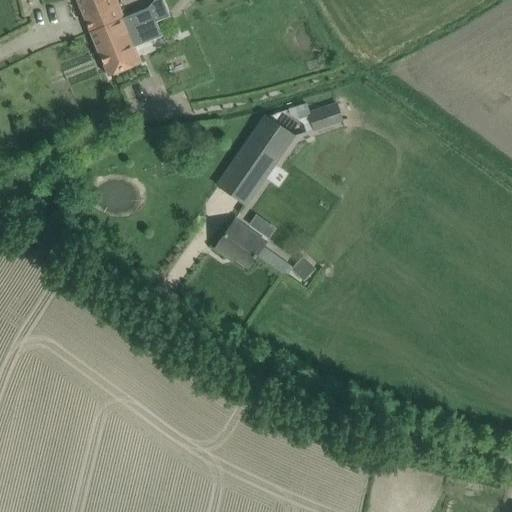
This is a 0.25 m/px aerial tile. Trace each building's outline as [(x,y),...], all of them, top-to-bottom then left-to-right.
[(77,0),(91,33),(109,77),(142,63),(135,45),(160,35),(149,10),(124,20),(124,19),(115,0),(77,0)] [(178,54),(188,82),(210,74),(199,46),(178,54)] [(314,131),(343,122),(337,103),(308,113),(314,131)] [(246,207),(296,136),(265,115),(216,186),(217,187),(246,207)] [(246,227),(243,232),(232,225),(215,249),(228,258),(230,255),(248,268),(256,257),(260,252),(263,246),(267,241),(246,227)] [(303,280),(314,270),(303,259),(293,270),(303,280)]
